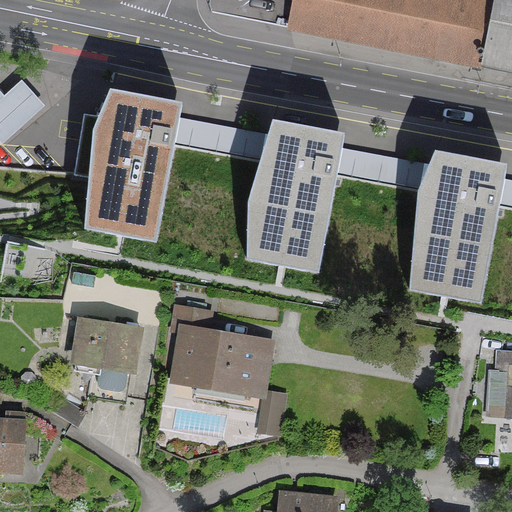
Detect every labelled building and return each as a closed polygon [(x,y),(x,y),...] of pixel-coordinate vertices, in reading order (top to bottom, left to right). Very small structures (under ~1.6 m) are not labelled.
[(511,0),(292,0),(296,1),(291,22),(290,30),(511,73),(511,0)] [(0,147),(2,149),(45,110),(22,85),(5,101),(0,95),(0,147)] [(188,107),(107,95),(88,156),(80,241),(159,252),(188,107)] [(352,134),(272,122),(253,183),(245,269),(323,279),(352,134)] [(511,176),(511,166),(434,154),(414,216),(407,301),(485,312),(511,176)] [(143,331),(80,322),(74,367),(137,376),(143,331)] [(277,342),(181,327),(172,386),(264,400),(259,433),(282,436),(288,396),(269,394),(277,342)] [(506,425),(511,425),(511,355),(494,355),(494,411),(506,411),(506,425)] [(76,428),(86,411),(58,394),(48,411),(76,428)] [(28,421),(0,420),(0,468),(4,468),(4,476),(28,476),(28,421)] [(339,511),(341,500),(282,495),(280,511),(339,511)]
